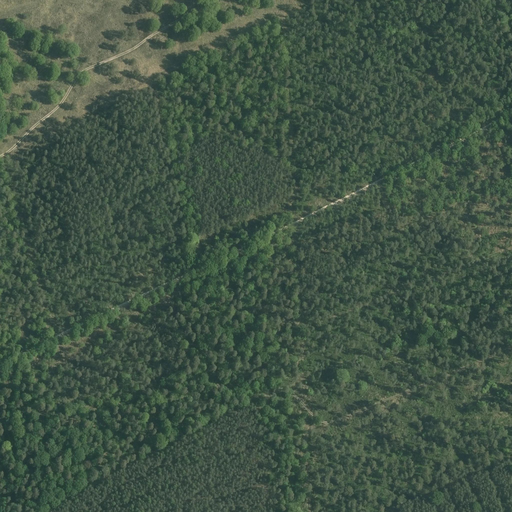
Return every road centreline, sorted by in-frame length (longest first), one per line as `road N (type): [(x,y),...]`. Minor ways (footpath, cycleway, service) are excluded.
road 1 (track): [(0,366),(511,115)]
road 2 (track): [(511,350),(315,428),(304,409),(294,223)]
road 3 (track): [(303,388),(283,390),(52,511)]
road 4 (track): [(0,156),(58,107),(77,75),(178,20),(192,0)]
